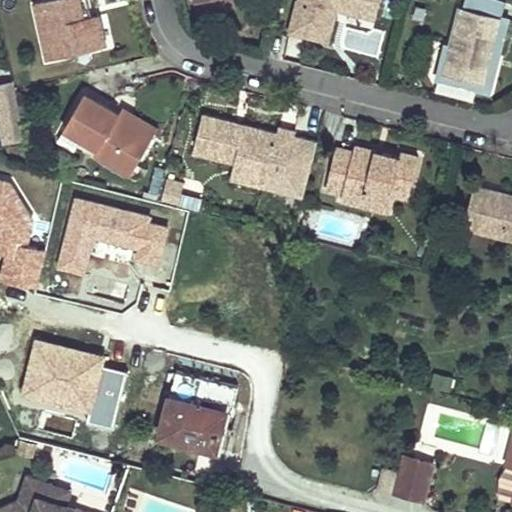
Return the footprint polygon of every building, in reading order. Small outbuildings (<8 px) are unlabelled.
[(97,49),(90,17),(82,18),(78,0),(44,0),(33,3),(46,60),(97,49)] [(232,0),(201,0),(204,15),(234,8),(232,0)] [(344,6),(343,11),(376,19),(380,0),(297,0),(290,32),(328,41),(336,9),(337,4),(344,6)] [(490,92),(495,70),(488,69),(492,53),(499,55),(508,19),(502,17),(506,1),(501,0),(465,0),(463,8),(460,7),(450,46),(446,45),(439,72),(460,78),(458,84),(490,92)] [(97,15),(90,17),(97,49),(105,47),(97,15)] [(488,69),(495,70),(499,55),(492,53),(488,69)] [(0,141),(23,139),(17,80),(0,82),(0,141)] [(84,94),(63,129),(98,149),(95,154),(131,174),(152,137),(118,117),(119,114),(118,114),(84,94)] [(157,128),(122,108),(118,114),(119,114),(118,117),(152,137),(157,128)] [(296,131),(279,126),(277,132),(244,123),(243,128),(234,126),(235,121),(203,112),(192,152),(234,163),(250,167),(249,171),(267,175),(264,187),(303,198),(317,141),(299,136),(298,142),(293,140),(294,135),(296,131)] [(336,148),(325,190),(342,195),(343,195),(345,188),(390,200),(392,195),(408,199),(418,158),(401,153),(400,158),(382,154),(381,159),(375,157),(376,152),(355,146),(353,152),(336,148)] [(264,187),(267,175),(249,171),(250,167),(234,163),(230,179),(264,187)] [(167,177),(163,194),(178,197),(182,181),(167,177)] [(511,195),(475,186),(464,228),(511,239),(511,195)] [(390,200),(345,188),(343,195),(342,195),(341,199),(387,212),(390,200)] [(236,384),(174,370),(158,433),(216,448),(225,411),(229,412),(236,384)] [(405,457),(395,492),(424,500),(433,465),(405,457)] [(52,482),(27,473),(18,497),(0,505),(0,511),(89,511),(66,503),(47,496),(52,482)] [(71,489),(52,482),(47,496),(66,503),(71,489)]
